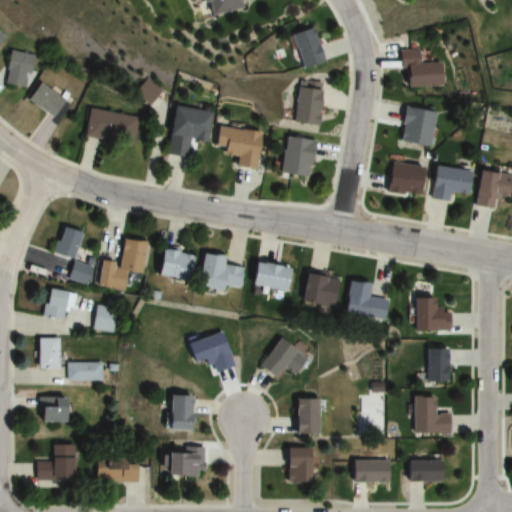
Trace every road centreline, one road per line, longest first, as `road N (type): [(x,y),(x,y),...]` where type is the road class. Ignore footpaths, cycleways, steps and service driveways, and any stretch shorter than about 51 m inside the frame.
road 1 (residential): [(47,175),(20,223),(0,293),(8,511),(487,507)]
road 2 (tertiary): [(511,260),(168,204),(47,175)]
road 3 (residential): [(487,507),(485,256)]
road 4 (residential): [(341,0),(358,41),(362,84),(336,229)]
